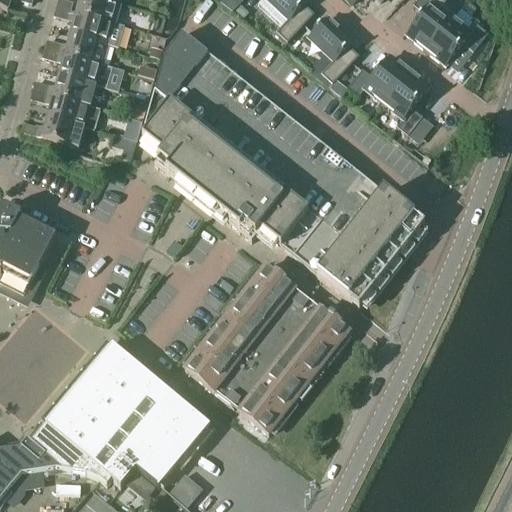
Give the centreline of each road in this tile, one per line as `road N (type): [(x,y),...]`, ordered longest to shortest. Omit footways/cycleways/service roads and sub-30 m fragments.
road 1 (secondary): [(329,511),(464,236),(503,128)]
road 2 (residential): [(0,184),(115,238),(195,292)]
road 3 (residential): [(341,0),(503,128)]
road 4 (residential): [(0,182),(52,0)]
